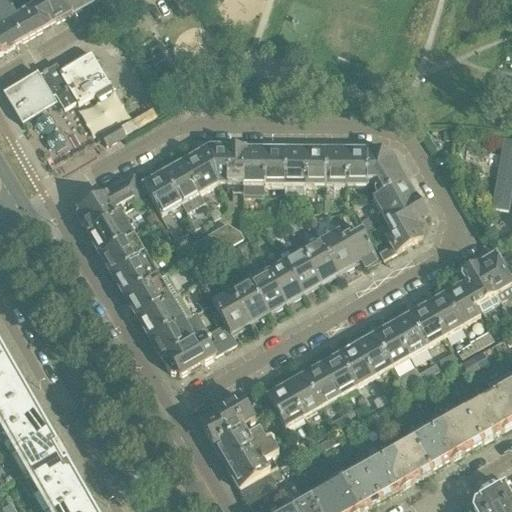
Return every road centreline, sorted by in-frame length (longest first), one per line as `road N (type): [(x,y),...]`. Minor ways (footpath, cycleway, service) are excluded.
road 1 (residential): [(27,211),(194,124),(379,127),(412,143),(457,223),(450,248),(168,413),(151,415)]
road 2 (tertiary): [(0,264),(142,511)]
road 3 (tertiary): [(151,415),(27,211)]
road 4 (residential): [(0,77),(133,0)]
